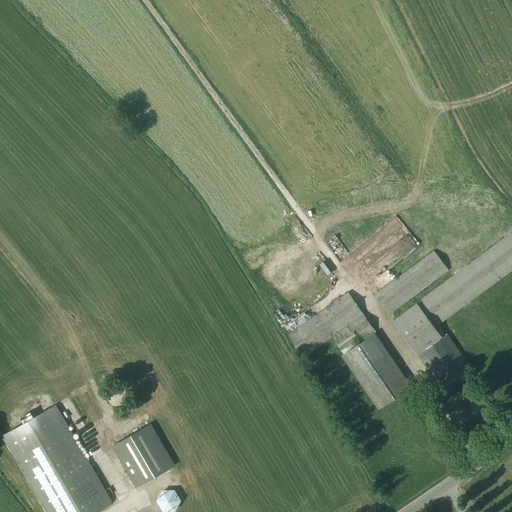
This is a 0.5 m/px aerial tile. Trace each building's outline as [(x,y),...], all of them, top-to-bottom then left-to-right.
[(389,221),(350,245),(357,256),(365,260),(378,252),(382,254),(368,263),(365,269),(367,272),(377,270),(376,267),(385,262),(383,254),(390,257),(392,254),(397,253),(393,251),(400,249),(398,241),(406,245),(414,243),(408,234),(387,247),(385,245),(384,239),(382,240),(390,224),(390,225),(398,223),(389,209),(391,221),(389,221)] [(511,231),(391,320),(442,389),(450,382),(456,390),(462,386),(456,378),(470,368),(446,334),(442,337),(434,327),(511,270),(511,231)] [(401,307),(448,270),(434,251),(400,276),(398,278),(374,296),(389,316),(401,307)] [(348,292),(288,335),(304,357),(330,339),(379,410),(411,387),(374,333),(376,332),(348,292)] [(459,392),(447,401),(454,410),(455,409),(460,416),(469,410),(464,402),(472,397),(466,389),(460,393),(459,392)] [(54,406),(2,437),(45,511),(93,511),(111,502),(54,406)] [(150,424),(112,446),(136,487),(173,465),(150,424)] [(163,491),(157,501),(163,510),(174,510),(179,500),(174,491),(163,491)] [(123,506),(130,502),(126,494),(119,499),(123,506)]
